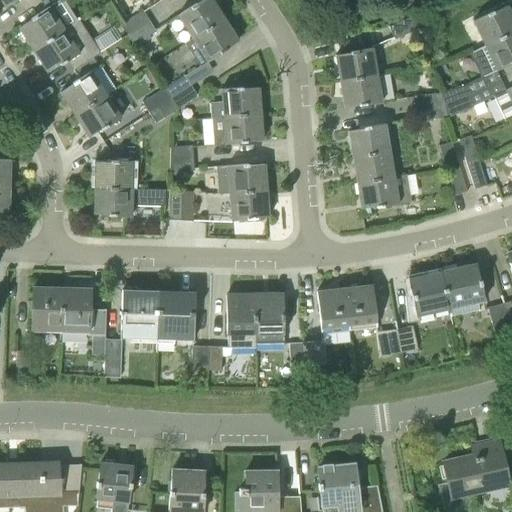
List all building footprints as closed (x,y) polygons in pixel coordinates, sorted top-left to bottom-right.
[(0,0),(6,8),(19,0),(20,1),(22,0),(0,0)] [(192,40),(224,19),(211,0),(204,0),(197,5),(196,4),(177,16),(192,40)] [(33,51),(65,30),(50,6),(31,19),(32,20),(19,28),(33,51)] [(484,46),(511,32),(511,17),(507,6),(493,13),(492,11),(472,22),(484,46)] [(121,24),(128,35),(150,21),(143,10),(121,24)] [(394,40),(420,29),(414,16),(389,27),(394,40)] [(224,19),(192,40),(185,44),(200,67),(226,50),(226,49),(238,41),(224,19)] [(74,71),(93,59),(101,54),(80,21),(65,30),(33,51),(47,73),(60,65),(61,66),(68,62),(74,71)] [(128,35),(135,46),(157,32),(150,21),(128,35)] [(511,32),(484,46),(471,53),(483,77),(511,64),(511,32)] [(340,82),(378,75),(373,48),(350,52),(350,53),(335,55),(340,82)] [(74,115),(107,95),(91,71),(98,67),(93,59),(74,71),(80,79),(73,84),(73,85),(60,93),(74,115)] [(163,89),(171,100),(192,86),(184,75),(163,89)] [(378,75),(340,82),(344,108),(359,105),(359,107),(382,103),(378,75)] [(445,106),(467,96),(462,85),(442,93),(445,106)] [(171,100),(177,110),(198,96),(192,86),(171,100)] [(511,118),(511,87),(496,96),(508,120),(511,118)] [(222,117),(260,114),(258,88),(242,89),(242,88),(220,89),(222,117)] [(142,102),(150,114),(171,100),(163,89),(142,102)] [(445,106),(442,93),(417,95),(419,108),(445,106)] [(107,95),(74,115),(89,138),(102,129),(102,130),(122,118),(107,95)] [(448,119),(473,108),(467,96),(445,106),(448,119)] [(150,114),(156,124),(177,110),(171,100),(150,114)] [(421,121),(448,119),(445,106),(419,108),(421,121)] [(260,114),(222,117),(211,118),(213,146),(246,144),(246,142),(262,140),(260,114)] [(352,157),(390,151),(386,123),(363,127),(363,129),(348,131),(352,157)] [(459,140),(467,165),(479,161),(472,136),(459,140)] [(439,146),(447,171),(459,167),(452,142),(439,146)] [(170,160),(193,158),(193,145),(169,148),(170,160)] [(357,183),(394,176),(390,151),(352,157),(357,183)] [(171,173),(194,171),(193,158),(170,160),(171,173)] [(0,185),(9,186),(10,160),(0,159),(0,185)] [(96,188),(132,189),(133,162),(112,161),(112,162),(96,162),(96,188)] [(474,190),(487,186),(479,161),(467,165),(474,190)] [(219,191),(228,191),(227,164),(218,165),(219,191)] [(229,194),(267,191),(265,165),(248,166),(248,165),(227,166),(229,194)] [(454,196),(467,192),(459,167),(447,171),(454,196)] [(394,176),(357,183),(361,210),(376,207),(376,209),(411,203),(407,174),(394,176)] [(9,186),(0,185),(0,212),(9,213),(9,186)] [(132,189),(96,188),(95,215),(111,215),(111,217),(131,217),(132,189)] [(168,220),(181,221),(182,192),(169,191),(168,220)] [(267,191),(229,194),(231,222),(253,220),(253,218),(269,217),(267,191)] [(181,221),(193,221),(194,192),(182,192),(181,221)] [(442,271),(451,310),(485,302),(476,263),(442,271)] [(416,318),(451,310),(442,271),(407,278),(416,318)] [(344,289),(349,331),(376,328),(375,323),(377,323),(372,286),(344,289)] [(31,331),(60,332),(62,288),(33,287),(31,331)] [(62,288),(60,332),(89,333),(89,334),(92,334),(91,356),(104,356),(105,340),(105,310),(90,310),(90,289),(62,288)] [(322,334),(349,331),(344,289),(316,292),(321,330),(322,329),(322,334)] [(120,339),(157,340),(158,291),(122,290),(120,339)] [(158,291),(157,340),(193,341),(195,292),(158,291)] [(255,296),(256,335),(256,343),(284,343),(283,295),(255,296)] [(228,336),(256,335),(255,296),(227,296),(228,336)] [(510,331),(511,330),(511,300),(502,304),(510,331)] [(495,336),(510,331),(502,304),(487,308),(495,336)] [(401,353),(418,350),(412,326),(396,330),(401,353)] [(379,358),(401,353),(396,330),(376,332),(379,358)] [(104,378),(120,378),(121,340),(105,340),(104,356),(104,378)] [(315,365),(325,364),(323,340),(303,342),(307,375),(316,374),(315,365)] [(291,377),(307,375),(303,342),(288,344),(290,368),(291,377)] [(191,370),(206,371),(207,346),(192,346),(191,370)] [(206,371),(221,371),(222,347),(207,346),(206,371)] [(16,374),(30,374),(31,352),(17,351),(16,374)] [(443,465),(447,482),(437,484),(443,511),(455,511),(475,508),(472,496),(511,486),(510,482),(511,481),(511,467),(505,469),(499,442),(472,448),(474,458),(443,465)] [(0,463),(0,497),(61,495),(61,478),(60,478),(60,462),(0,463)] [(96,500),(97,501),(96,508),(127,511),(127,504),(129,504),(133,467),(100,463),(96,500)] [(301,511),(358,511),(353,466),(318,468),(322,508),(301,509),(301,511)] [(170,491),(168,511),(202,511),(203,493),(204,472),(172,470),(171,492),(170,491)] [(244,472),(244,511),(277,511),(277,471),(244,472)]
